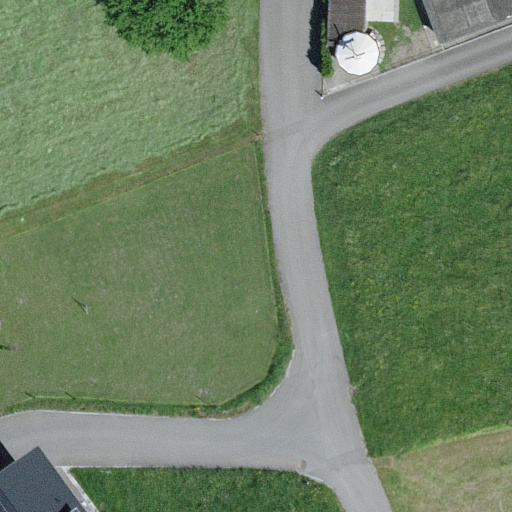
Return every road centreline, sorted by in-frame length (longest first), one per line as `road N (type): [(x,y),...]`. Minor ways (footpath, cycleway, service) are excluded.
road 1 (track): [(336,426),(295,209),(290,132),(511,47)]
road 2 (track): [(354,488),(336,426),(215,446),(91,438),(0,450)]
road 3 (track): [(290,132),(286,0)]
